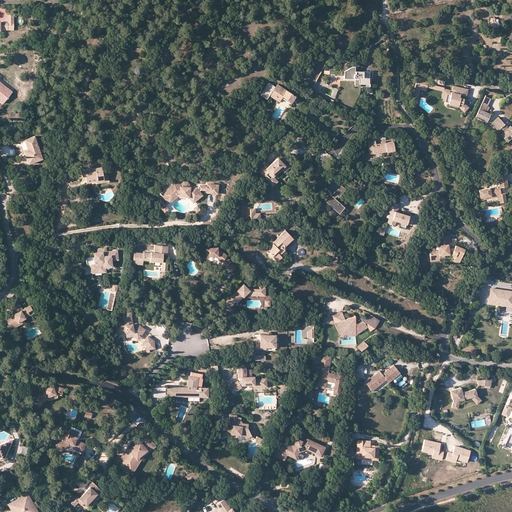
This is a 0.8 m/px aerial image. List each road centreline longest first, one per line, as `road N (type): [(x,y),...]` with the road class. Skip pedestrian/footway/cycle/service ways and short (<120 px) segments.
road 1 (residential): [(339,145),(365,126),(413,131),(442,202),(474,228),(479,260)]
road 2 (track): [(40,238),(199,222),(211,195)]
road 3 (residential): [(511,370),(437,359),(479,260)]
road 4 (unknown): [(173,278),(176,349),(263,331)]
road 5 (unknown): [(447,323),(361,287),(318,251)]
road 6 (residential): [(0,352),(11,363),(100,382),(128,397)]
road 7 (track): [(413,131),(400,103),(382,0)]
road 8 (tertiary): [(511,475),(385,511)]
road 9 (residential): [(511,90),(396,54)]
